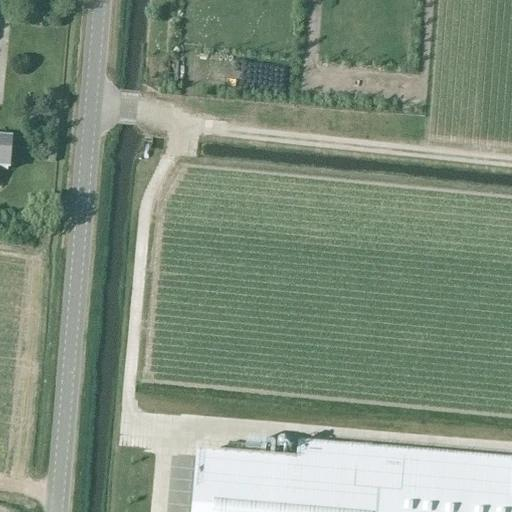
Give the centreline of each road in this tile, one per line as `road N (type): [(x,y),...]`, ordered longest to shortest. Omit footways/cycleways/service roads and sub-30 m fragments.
road 1 (track): [(511,164),(187,129),(145,208),(127,430),(180,434),(176,511)]
road 2 (unclassified): [(57,511),(101,0)]
road 3 (track): [(180,434),(511,458)]
